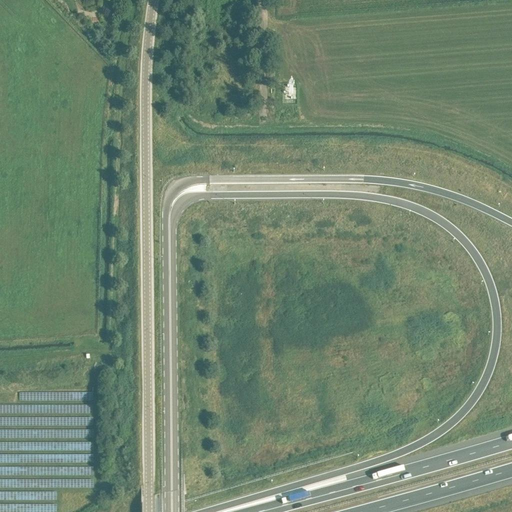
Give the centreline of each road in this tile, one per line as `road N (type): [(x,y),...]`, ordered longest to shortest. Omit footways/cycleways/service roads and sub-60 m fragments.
road 1 (motorway): [(168,224),(178,203),(198,196),(386,199),(424,212),(465,242),(494,300),(493,358),(476,396),(450,424),(396,454),(208,511)]
road 2 (unclassified): [(148,511),(144,99),(152,0)]
road 3 (motorway): [(511,222),(428,188),(316,178),(199,179),(172,193),(168,224)]
road 4 (secondary): [(171,511),(168,224)]
road 5 (motorway): [(511,442),(255,511)]
road 6 (motorway): [(367,511),(511,469)]
